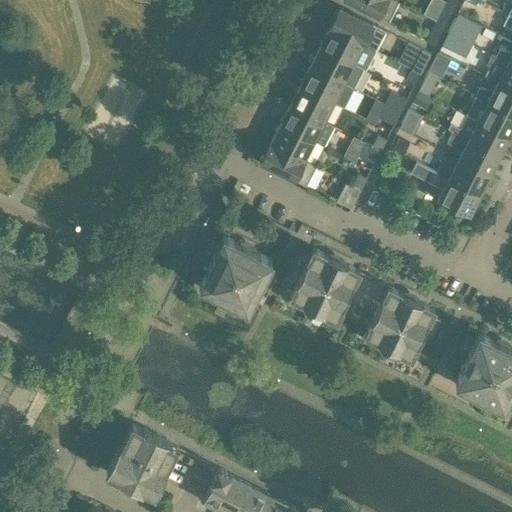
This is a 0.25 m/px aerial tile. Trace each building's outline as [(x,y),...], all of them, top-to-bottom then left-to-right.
[(395,0),(346,0),(388,21),(398,1),(395,0)] [(385,30),(339,6),(328,26),(362,44),(375,50),(385,30)] [(442,9),(436,20),(444,24),(449,13),(442,9)] [(511,15),(508,14),(503,24),(511,28),(511,15)] [(454,17),(447,31),(460,38),(467,24),(454,17)] [(434,44),(444,24),(436,20),(426,40),(434,44)] [(375,50),(362,44),(328,26),(318,45),(364,68),(365,69),(375,50)] [(447,31),(441,43),(454,50),(460,38),(447,31)] [(364,68),(318,45),(309,65),(343,82),(354,88),(364,68)] [(419,73),(425,61),(429,53),(422,48),(411,69),(419,73)] [(511,64),(511,51),(498,48),(495,56),(511,64)] [(497,81),(511,88),(511,64),(495,56),(491,54),(486,64),(490,66),(485,75),(497,81)] [(427,70),(437,75),(440,77),(445,67),(432,61),(427,70)] [(343,82),(309,65),(299,84),(333,101),(344,107),(354,88),(343,82)] [(414,84),(419,73),(411,69),(406,80),(414,84)] [(427,70),(423,79),(433,85),(437,75),(427,70)] [(511,113),(511,88),(497,81),(492,90),(479,87),(475,94),(511,113)] [(323,120),(333,101),(299,84),(289,103),(323,120)] [(412,102),(425,109),(432,96),(418,89),(412,102)] [(399,111),(405,100),(406,98),(391,90),(384,103),(392,107),(399,111)] [(509,136),(511,128),(511,113),(475,94),(471,101),(482,110),(477,119),(509,136)] [(323,120),(289,103),(279,122),(313,140),(324,145),(334,126),(323,120)] [(399,111),(392,107),(384,103),(377,116),(393,124),(399,111)] [(414,132),(422,116),(408,109),(400,124),(414,132)] [(509,136),(477,119),(466,113),(458,127),(455,125),(453,130),(456,132),(455,133),(499,155),(509,136)] [(303,159),(313,140),(279,122),(269,142),(303,159)] [(489,174),(499,155),(455,133),(452,140),(462,149),(458,158),(489,174)] [(378,134),(372,146),(380,150),(386,138),(378,134)] [(404,154),(409,142),(398,136),(392,148),(404,154)] [(380,150),(372,146),(364,141),(357,154),(373,163),(380,150)] [(316,165),(303,159),(269,142),(259,161),(305,185),(316,165)] [(453,167),(440,164),(436,171),(479,193),(489,174),(458,158),(453,167)] [(479,193),(436,171),(428,167),(416,161),(411,171),(443,187),(437,198),(447,203),(449,209),(455,207),(469,214),(479,193)] [(358,173),(352,184),(360,188),(366,177),(358,173)] [(360,188),(352,184),(346,181),(337,200),(350,207),(360,188)] [(260,305),(278,270),(268,264),(271,258),(223,233),(219,240),(209,234),(191,270),(201,275),(198,282),(246,306),(250,300),(260,305)] [(430,315),(434,308),(313,246),(309,253),(299,247),(282,281),(292,286),(289,293),(335,316),(339,310),(367,324),(364,331),(410,354),(413,348),(424,353),(441,320),(430,315)] [(228,303),(220,299),(214,311),(222,315),(228,303)] [(511,347),(478,331),(475,337),(465,332),(446,367),(457,373),(454,379),(502,404),(505,397),(511,400),(511,347)] [(117,445),(106,468),(118,474),(117,477),(140,489),(141,486),(154,493),(166,469),(164,468),(176,445),(165,440),(166,438),(143,426),(142,428),(131,423),(119,446),(117,445)] [(202,499),(219,508),(235,476),(229,473),(230,472),(217,466),(211,479),(212,479),(202,499)] [(235,476),(219,508),(216,511),(239,511),(253,485),(235,476)] [(261,511),(271,494),(253,485),(239,511),(261,511)] [(286,511),(290,504),(271,494),(261,511),(286,511)]
